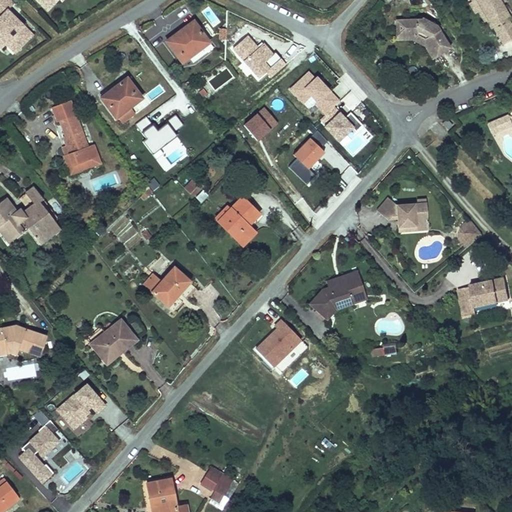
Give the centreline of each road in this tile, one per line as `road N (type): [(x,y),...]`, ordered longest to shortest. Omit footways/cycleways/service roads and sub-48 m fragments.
road 1 (residential): [(73,511),(385,160),(401,128)]
road 2 (residential): [(0,106),(36,74),(155,0)]
road 3 (unknown): [(339,212),(419,299),(436,299),(471,268)]
road 4 (track): [(403,136),(511,249)]
road 5 (residential): [(397,121),(511,75)]
